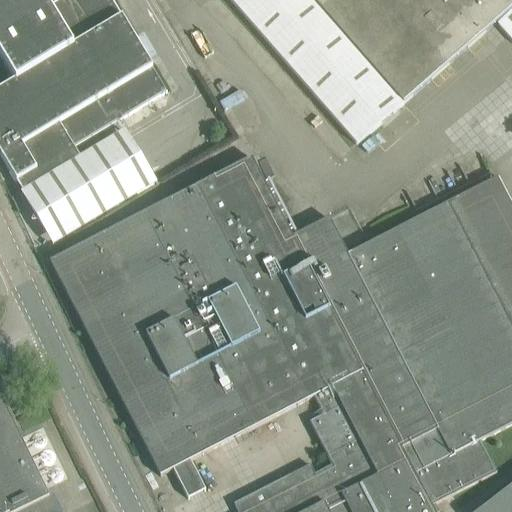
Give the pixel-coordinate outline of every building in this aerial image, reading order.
[(0,0),(0,56),(16,83),(0,92),(0,158),(20,191),(78,156),(73,148),(166,93),(110,0),(59,0),(46,8),(41,0),(0,0)] [(511,0),(229,0),(357,145),(511,10),(511,0)] [(439,511),(436,506),(498,474),(482,441),(511,425),(511,204),(499,179),(349,257),(330,220),(293,239),(253,160),(214,180),(213,176),(201,182),(203,185),(51,264),(161,478),(174,471),(189,501),(206,492),(191,463),(314,399),(324,417),(310,424),(332,467),(315,476),(311,467),(234,506),(237,511),(439,511)] [(62,511),(54,495),(49,497),(1,399),(0,399),(0,511),(62,511)] [(511,511),(511,486),(494,501),(479,511),(511,511)]
